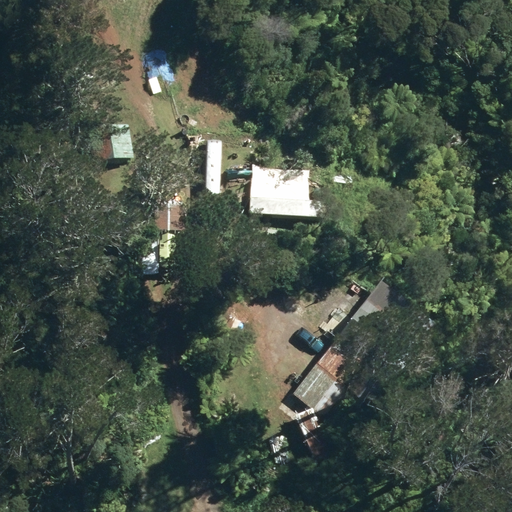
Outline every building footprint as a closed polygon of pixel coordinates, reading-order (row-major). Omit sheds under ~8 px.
[(114,131),(116,166),(133,166),(132,130),(114,131)] [(241,162),(214,160),(213,182),(240,183),(241,162)] [(175,163),(154,164),(156,187),(177,185),(175,163)] [(321,205),(245,200),(243,217),(319,223),(321,205)] [(155,277),(190,277),(191,219),(157,220),(155,277)] [(279,275),(264,290),(282,309),(297,295),(279,275)] [(312,414),(317,418),(324,424),(344,399),(367,417),(432,335),(378,293),(294,400),(312,414)] [(335,473),(315,429),(321,427),(317,418),(312,414),(292,422),(297,432),(281,439),(298,474),(312,466),(319,481),(335,473)]
